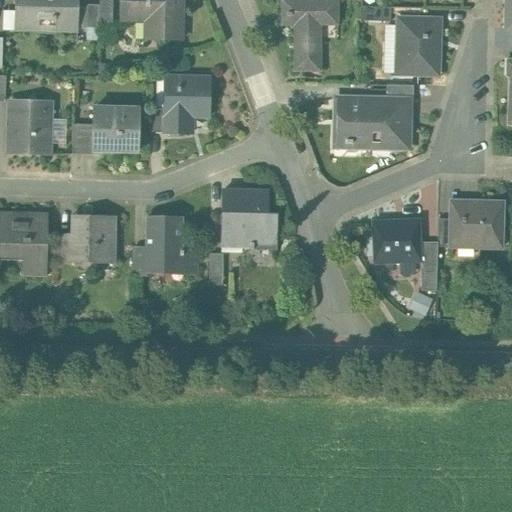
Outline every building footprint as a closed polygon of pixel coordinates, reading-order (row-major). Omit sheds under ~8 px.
[(77,0),(14,0),(14,29),(38,29),(39,20),(54,20),(54,27),(76,28),(77,0)] [(111,0),(98,0),(99,5),(98,24),(111,24),(111,0)] [(180,0),(119,0),(119,18),(152,19),(151,39),(179,40),(180,0)] [(281,0),(282,20),(294,20),(294,71),(320,71),(320,20),(337,20),(337,0),(281,0)] [(99,5),(86,4),(85,28),(98,28),(98,24),(99,5)] [(390,7),(360,7),(360,21),(390,22),(390,7)] [(438,20),(398,20),(397,74),(437,75),(438,20)] [(209,78),(163,77),(162,109),(162,133),(163,133),(163,134),(190,134),(190,133),(183,132),(183,116),(208,117),(209,78)] [(413,86),(386,85),(385,100),(385,115),(407,116),(412,116),(413,86)] [(385,100),(335,99),(334,143),(406,145),(407,116),(385,115),(385,100)] [(49,102),(8,102),(8,154),(48,155),(49,102)] [(137,109),(91,108),(91,125),(90,151),(92,151),(137,152),(137,109)] [(162,109),(150,109),(150,133),(162,133),(162,109)] [(91,125),(72,124),(71,154),(92,155),(92,151),(90,151),(91,125)] [(267,191),(221,191),(220,247),(249,247),(249,250),(274,250),(274,215),(272,215),(272,216),(267,216),(267,191)] [(501,203),(449,202),(449,220),(450,221),(449,248),(500,249),(501,203)] [(46,216),(0,214),(0,255),(23,256),(22,276),(44,277),(46,216)] [(115,217),(79,216),(79,226),(72,226),(70,229),(69,234),(69,242),(73,242),(73,263),(114,264),(115,217)] [(181,218),(145,217),(144,248),(144,269),(152,269),(196,270),(196,248),(181,248),(181,218)] [(449,220),(437,220),(437,248),(449,248),(450,221),(449,220)] [(417,221),(371,222),(373,264),(419,263),(417,221)] [(69,234),(58,234),(57,262),(73,263),(73,242),(69,242),(69,234)] [(144,248),(133,248),(133,276),(152,277),(152,269),(144,269),(144,248)] [(221,256),(209,256),(208,286),(221,287),(221,256)] [(436,267),(419,268),(419,292),(436,292),(436,267)]
